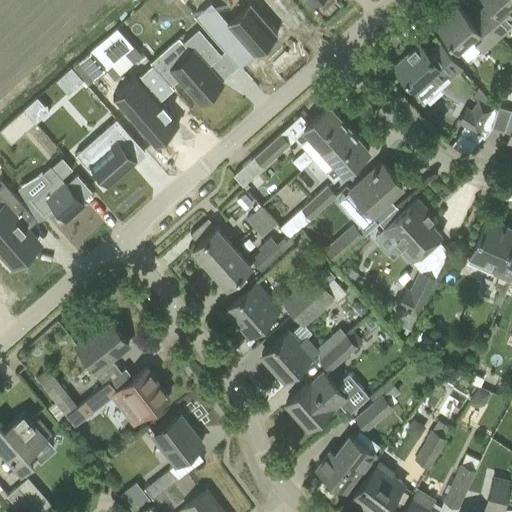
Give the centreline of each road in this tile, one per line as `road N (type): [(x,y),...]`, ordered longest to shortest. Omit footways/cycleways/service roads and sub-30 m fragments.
road 1 (residential): [(305,511),(275,479),(242,400),(119,239)]
road 2 (unclassified): [(119,239),(335,50)]
road 3 (residential): [(511,184),(465,175),(431,155),(335,50)]
road 4 (unclassified): [(11,332),(119,239)]
